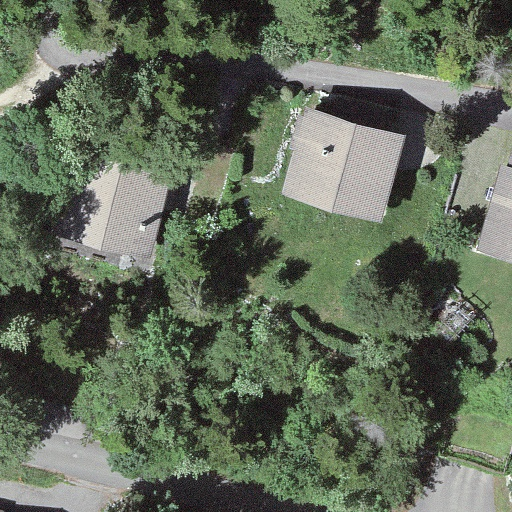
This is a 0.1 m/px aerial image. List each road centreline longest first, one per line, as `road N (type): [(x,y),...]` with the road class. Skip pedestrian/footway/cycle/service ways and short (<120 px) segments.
road 1 (residential): [(511,110),(266,67),(53,53)]
road 2 (residential): [(0,442),(59,448),(282,511)]
